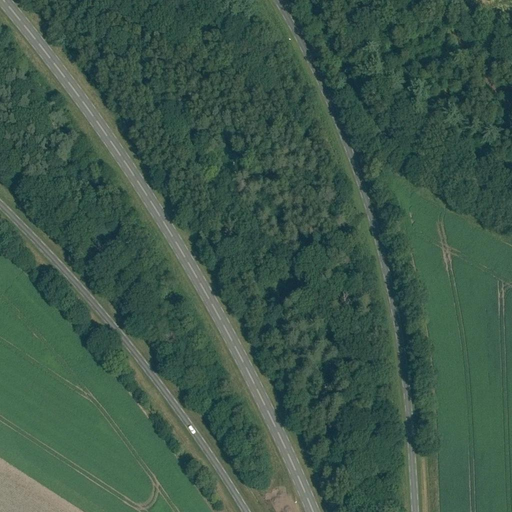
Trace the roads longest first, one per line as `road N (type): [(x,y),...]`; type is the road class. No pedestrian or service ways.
road 1 (secondary): [(313,511),(188,263),(80,96),(3,0)]
road 2 (primary): [(414,511),(404,372),(381,251),(324,90),(276,0)]
road 3 (primary): [(0,204),(121,336),(247,511)]
road 4 (track): [(511,200),(376,127),(300,0)]
